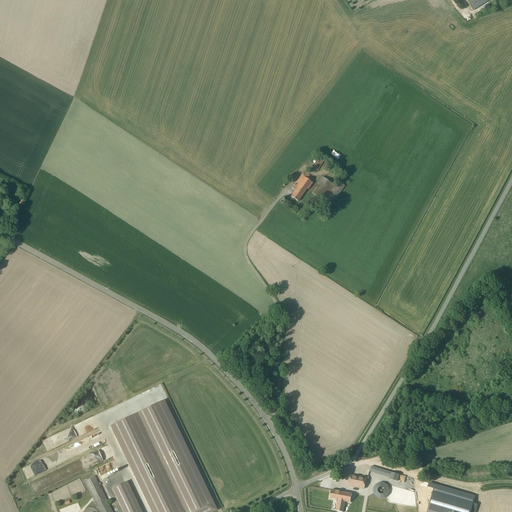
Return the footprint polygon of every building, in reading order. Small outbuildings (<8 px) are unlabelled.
[(465,0),(472,11),(490,0),(465,0)] [(312,168),(317,171),(325,159),(320,156),(312,168)] [(295,191),(291,197),(298,202),(307,190),(308,190),(312,184),(307,180),(309,177),(303,172),(294,185),(293,185),(291,189),(295,191)] [(326,211),(345,186),(339,182),(335,187),(322,177),(317,184),(318,185),(312,194),(327,205),(323,209),(326,211),(333,202),(326,211)] [(164,401),(110,427),(150,511),(211,511),(215,510),(164,401)] [(94,418),(42,440),(47,451),(57,447),(58,450),(91,436),(92,438),(101,434),(94,418)] [(397,482),(399,475),(371,467),(370,472),(389,478),(389,479),(397,482)] [(366,478),(350,475),(348,486),(364,489),(366,478)] [(112,511),(94,476),(84,482),(98,511),(112,511)] [(140,511),(126,482),(112,489),(123,511),(140,511)] [(380,500),(385,499),(388,495),(389,491),(388,486),(384,484),(379,483),(375,485),(373,489),(373,494),(376,498),(380,500)] [(350,503),(351,494),(331,490),(329,499),(337,501),(335,511),(338,511),(343,511),(345,502),(350,503)]
